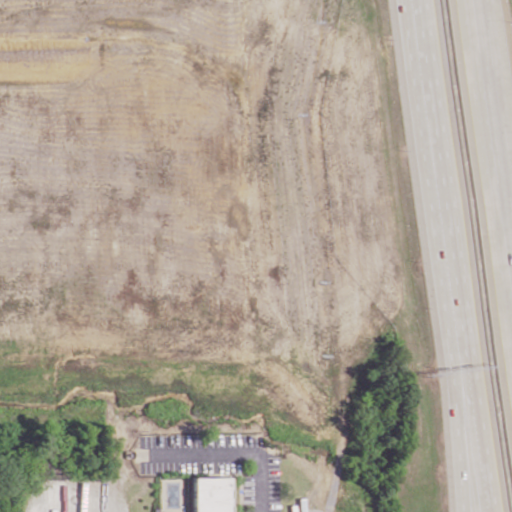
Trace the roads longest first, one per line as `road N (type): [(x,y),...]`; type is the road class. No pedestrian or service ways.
road 1 (motorway): [(415,0),(452,281)]
road 2 (motorway): [(511,241),(477,0)]
road 3 (motorway): [(452,281),(484,511)]
road 4 (motorway): [(452,281),(463,511)]
